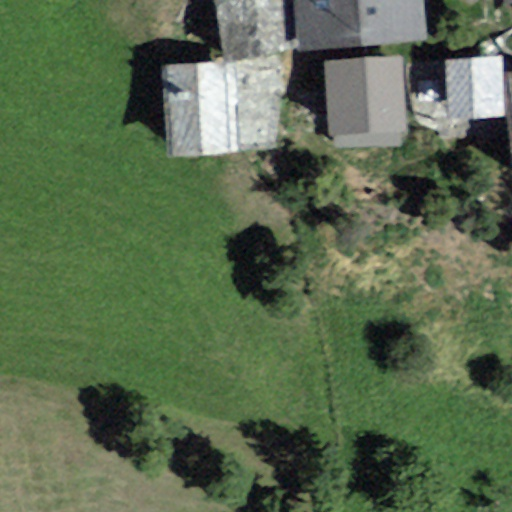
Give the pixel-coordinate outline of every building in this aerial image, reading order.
[(294,0),(298,58),(419,51),(415,0),(294,0)] [(511,0),(502,0),(505,10),(511,8),(511,0)] [(441,69),(443,124),(497,122),(495,67),(441,69)] [(323,72),(326,140),(401,137),(398,69),(323,72)] [(158,88),(163,162),(230,158),(225,83),(158,88)]
